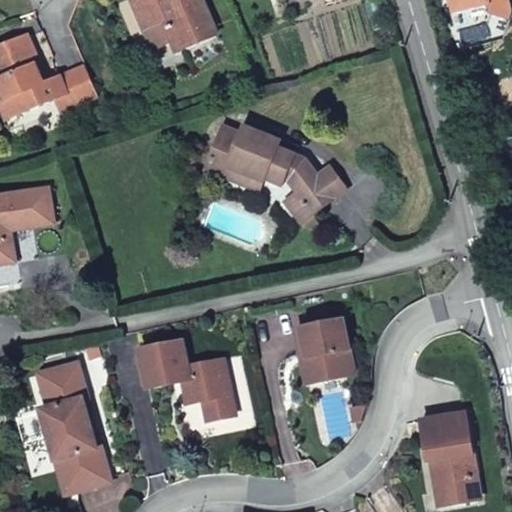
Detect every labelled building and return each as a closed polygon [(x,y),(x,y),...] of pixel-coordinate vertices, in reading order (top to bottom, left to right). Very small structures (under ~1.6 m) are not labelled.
[(132,0),(154,51),(174,43),(179,40),(184,52),(218,36),(202,0),(177,0),(165,6),(162,0),(132,0)] [(511,0),(454,0),(458,12),(491,4),(494,13),(511,18),(511,0)] [(179,40),(174,43),(179,54),(184,52),(179,40)] [(100,98),(87,68),(49,85),(45,87),(41,80),(46,78),(29,41),(0,54),(0,78),(4,86),(0,87),(0,100),(11,125),(58,104),(70,99),(74,110),(100,98)] [(70,99),(58,104),(63,115),(74,110),(70,99)] [(290,181),(302,194),(312,187),(319,198),(309,205),(316,216),(348,192),(332,170),(320,178),(307,161),(299,158),(281,151),(284,144),(245,128),(242,136),(225,130),(209,173),(230,182),(235,171),(268,184),(269,182),(272,174),(290,181)] [(281,151),(299,158),(302,151),(284,144),(281,151)] [(235,171),(230,182),(263,196),(268,184),(235,171)] [(272,174),(269,182),(286,189),(290,181),(272,174)] [(312,187),(302,194),(288,204),(303,225),(316,216),(309,205),(319,198),(312,187)] [(0,267),(18,265),(12,233),(56,226),(50,192),(0,199),(0,267)] [(296,331),(300,355),(307,353),(308,359),(312,359),(317,383),(355,375),(341,308),(311,315),(314,328),(296,331)] [(223,360),(188,368),(182,342),(140,351),(148,390),(183,383),(188,406),(204,402),(208,423),(235,417),(223,360)] [(307,353),(300,355),(302,361),(307,385),(317,383),(312,359),(308,359),(307,353)] [(41,411),(54,462),(67,459),(76,493),(95,488),(94,484),(109,480),(100,448),(94,449),(92,441),(81,400),(87,399),(78,365),(38,375),(47,409),(41,411)] [(367,406),(353,409),(356,424),(362,423),(367,406)] [(452,491),(455,507),(477,503),(473,478),(476,477),(466,415),(421,423),(428,464),(437,463),(438,470),(433,471),(437,494),(452,491)] [(67,459),(54,462),(63,497),(76,493),(67,459)] [(440,510),(455,507),(452,491),(437,494),(440,510)]
